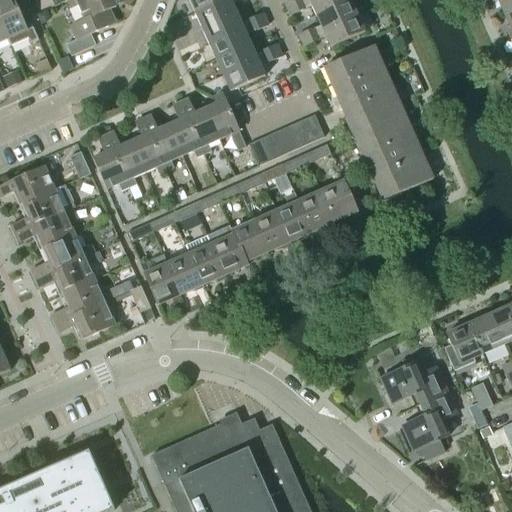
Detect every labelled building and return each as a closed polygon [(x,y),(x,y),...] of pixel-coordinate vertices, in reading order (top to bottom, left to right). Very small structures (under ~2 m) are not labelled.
[(0,0),(0,27),(6,42),(9,48),(27,40),(29,45),(37,41),(32,29),(25,32),(10,0),(0,0)] [(71,0),(67,2),(70,10),(78,7),(84,21),(69,28),(75,41),(65,46),(70,57),(94,46),(89,35),(114,24),(108,11),(115,7),(111,0),(71,0)] [(188,0),(195,14),(226,0),(237,0),(238,2),(243,0),(188,0)] [(237,0),(226,0),(195,14),(202,30),(236,15),(231,4),(237,1),(238,3),(238,2),(237,0)] [(293,0),(292,1),(295,7),(297,13),(305,9),(311,6),(316,16),(350,1),(349,0),(311,0),(302,4),(300,0),(293,0)] [(511,0),(496,0),(504,17),(511,13),(511,0)] [(292,1),(284,4),(287,11),(290,16),(297,13),(295,7),(292,1)] [(314,28),(313,28),(316,35),(357,17),(352,5),(351,4),(350,1),(316,16),(321,27),(314,30),(314,28)] [(261,14),(254,17),(257,24),(260,30),(267,27),(264,21),(261,14)] [(236,15),(202,30),(209,45),(250,27),(252,33),(260,30),(257,24),(254,17),(246,21),(246,22),(240,24),(236,15)] [(313,28),(306,32),(309,39),(311,44),(319,40),(325,37),(331,48),(351,39),(352,38),(364,33),(357,17),(316,35),(313,28)] [(250,27),(209,45),(216,61),(250,46),(245,35),(251,32),(252,34),(252,33),(250,27)] [(306,32),(298,35),(301,42),(303,47),(311,44),(309,39),(306,32)] [(275,45),(268,49),(271,55),(273,61),(281,57),(278,52),(275,45)] [(250,46),(216,61),(223,77),(264,59),(266,64),(273,61),(271,55),(268,49),(260,52),(260,53),(254,56),(250,46)] [(373,48),(351,57),(323,70),(334,94),(329,97),(332,112),(342,111),(351,133),(364,161),(356,168),(366,180),(371,178),(382,203),(432,180),(373,48)] [(264,59),(223,77),(230,93),(264,77),(259,66),(265,63),(266,64),(264,59)] [(18,74),(3,80),(7,87),(7,89),(8,89),(22,83),(18,74)] [(214,105),(204,110),(218,141),(230,136),(237,152),(245,149),(221,95),(212,100),(214,105)] [(187,101),(179,104),(203,156),(210,153),(207,146),(218,141),(204,110),(194,115),(187,101)] [(178,122),(167,127),(181,158),(192,153),(195,159),(203,156),(179,104),(171,108),(178,122)] [(302,121),(312,143),(323,138),(314,116),(302,121)] [(150,117),(142,121),(165,173),(173,170),(170,162),(181,158),(167,127),(156,131),(150,117)] [(141,138),(130,143),(144,174),(155,169),(158,176),(165,173),(142,121),(134,124),(141,138)] [(291,126),(301,148),(312,143),(302,121),(291,126)] [(280,131),(290,153),(301,148),(291,126),(280,131)] [(290,153),(280,131),(269,136),(278,158),(290,153)] [(113,134),(105,137),(128,189),(136,186),(133,179),(144,174),(130,143),(119,148),(113,134)] [(257,141),(267,163),(278,158),(269,136),(257,141)] [(104,155),(93,160),(106,191),(118,186),(121,193),(128,189),(105,137),(97,140),(104,155)] [(267,163),(257,141),(248,146),(257,167),(267,163)] [(325,146),(303,156),(307,166),(329,156),(325,146)] [(90,176),(80,153),(68,158),(78,181),(90,176)] [(303,156),(280,166),(284,176),(307,166),(303,156)] [(49,166),(0,187),(0,199),(16,192),(22,206),(53,192),(47,177),(53,174),(49,166)] [(280,166),(258,176),(262,186),(284,176),(280,166)] [(258,176),(239,185),(243,194),(262,186),(258,176)] [(319,194),(332,224),(355,214),(342,184),(319,194)] [(236,186),(216,195),(220,204),(240,195),(236,186)] [(28,219),(9,227),(13,236),(70,211),(74,210),(64,187),(53,192),(22,206),(28,219)] [(297,204),(310,234),(332,224),(319,194),(297,204)] [(214,196),(194,205),(198,214),(218,205),(214,196)] [(310,234),(297,204),(274,214),(288,244),(310,234)] [(192,206),(172,214),(176,224),(196,215),(192,206)] [(70,211),(13,236),(17,245),(36,237),(42,251),(74,237),(67,222),(73,219),(70,211)] [(252,223),(266,254),(288,244),(274,214),(252,223)] [(170,215),(149,224),(154,234),(174,225),(170,215)] [(244,264),(245,263),(266,254),(252,223),(230,233),(232,236),(244,264)] [(151,235),(147,225),(126,235),(130,244),(151,235)] [(232,236),(209,246),(223,277),(246,267),(245,263),(244,264),(232,236)] [(48,264),(29,272),(33,281),(90,256),(95,254),(92,246),(87,248),(80,251),(74,237),(42,251),(48,264)] [(184,247),(188,256),(201,287),(223,277),(209,246),(206,238),(184,247)] [(90,256),(33,281),(37,290),(56,282),(62,295),(94,281),(86,265),(93,263),(90,256)] [(165,266),(167,265),(162,256),(153,261),(157,269),(143,275),(157,306),(179,297),(165,266)] [(167,265),(165,266),(179,297),(201,287),(188,256),(167,265)] [(68,309),(49,317),(53,326),(110,301),(107,293),(100,296),(94,281),(62,295),(68,309)] [(106,292),(107,293),(110,301),(118,297),(114,288),(106,292)] [(149,310),(140,288),(128,293),(138,315),(149,310)] [(110,301),(53,326),(57,335),(76,327),(82,341),(114,327),(107,311),(113,308),(110,301)] [(511,307),(490,317),(502,346),(511,341),(511,307)] [(502,346),(490,317),(467,327),(480,356),(502,346)] [(480,356),(467,327),(445,336),(450,347),(443,351),(453,373),(475,364),(473,359),(480,356)] [(0,352),(0,376),(9,372),(0,352)] [(419,406),(446,394),(434,369),(419,376),(414,365),(380,381),(391,406),(414,395),(419,406)] [(511,371),(503,375),(511,394),(511,371)] [(480,412),(492,407),(482,385),(471,390),(480,412)] [(446,394),(419,406),(424,417),(401,427),(412,453),(420,450),(425,462),(443,454),(438,442),(447,437),(440,422),(455,415),(446,394)] [(308,511),(277,441),(271,426),(258,432),(253,420),(233,429),(222,433),(219,426),(211,430),(150,457),(174,511),(308,511)] [(511,450),(511,426),(511,425),(501,429),(511,451),(511,450)] [(0,511),(111,511),(113,511),(100,483),(94,485),(89,474),(95,471),(87,453),(0,491),(0,511)]
